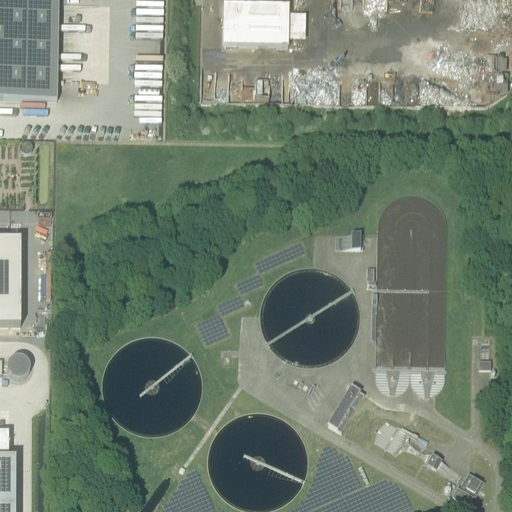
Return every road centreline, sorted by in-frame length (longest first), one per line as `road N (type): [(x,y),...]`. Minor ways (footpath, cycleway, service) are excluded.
road 1 (unknown): [(440,0),(423,26),(388,43),(323,54),(219,55),(208,44),(212,0)]
road 2 (unknown): [(121,0),(115,72),(96,110),(0,122)]
road 3 (unknown): [(475,314),(470,443)]
